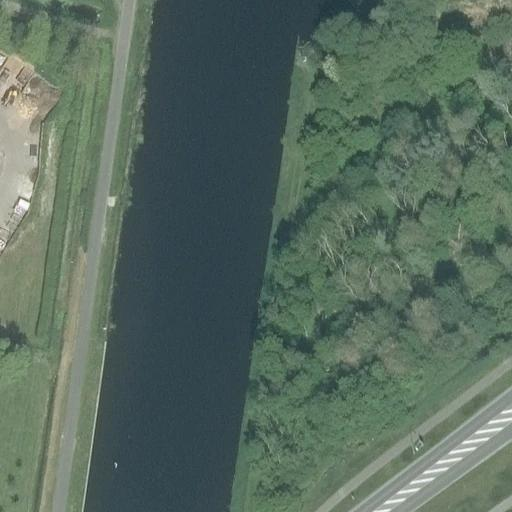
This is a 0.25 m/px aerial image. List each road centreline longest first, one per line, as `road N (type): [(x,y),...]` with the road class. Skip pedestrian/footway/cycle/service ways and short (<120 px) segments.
road 1 (unclassified): [(56,511),(124,0)]
road 2 (secondary): [(511,434),(419,484),(391,511)]
road 3 (secondary): [(391,511),(511,467)]
